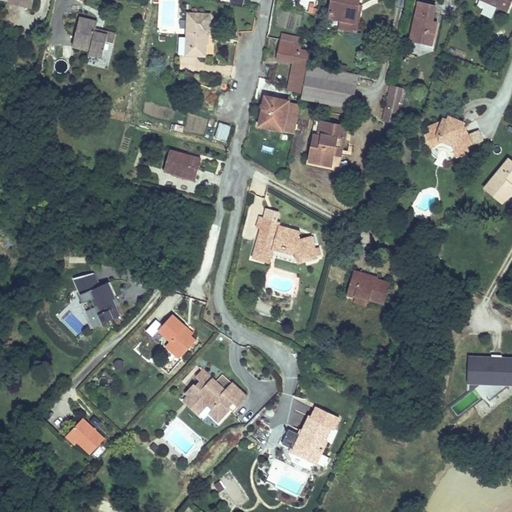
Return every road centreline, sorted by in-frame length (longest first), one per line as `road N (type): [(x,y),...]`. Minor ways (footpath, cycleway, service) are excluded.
road 1 (residential): [(266,0),(236,146),(236,209),(219,298),(235,326),(289,362)]
road 2 (unknown): [(234,163),(386,237)]
